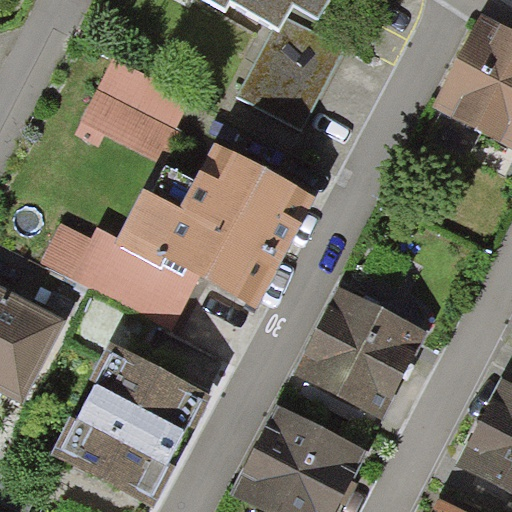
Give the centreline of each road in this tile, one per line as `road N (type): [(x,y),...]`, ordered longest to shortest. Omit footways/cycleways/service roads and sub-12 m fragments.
road 1 (residential): [(451,0),(186,511)]
road 2 (residential): [(511,274),(389,511)]
road 3 (residential): [(0,127),(59,0)]
